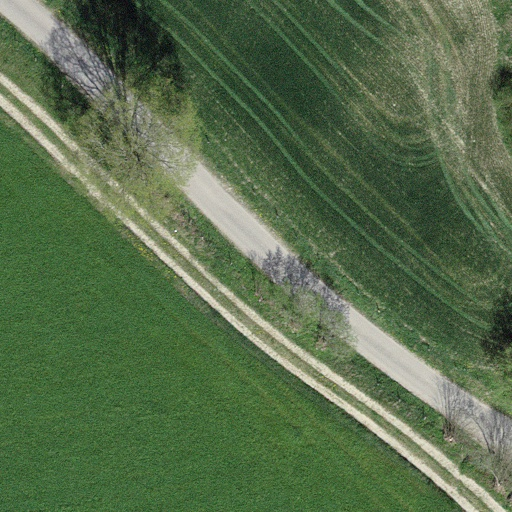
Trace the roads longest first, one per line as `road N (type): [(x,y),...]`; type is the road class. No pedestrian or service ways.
road 1 (unclassified): [(20,0),(258,243),(473,428),(511,448)]
road 2 (track): [(484,511),(268,341),(0,89)]
